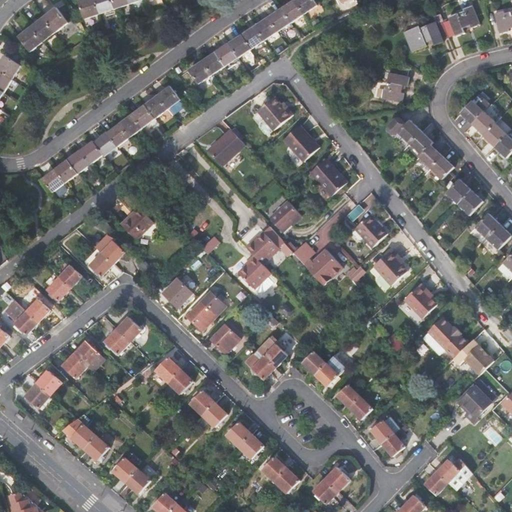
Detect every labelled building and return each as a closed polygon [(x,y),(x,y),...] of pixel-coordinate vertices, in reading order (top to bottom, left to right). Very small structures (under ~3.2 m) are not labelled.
[(83,0),(78,2),(84,20),(100,15),(94,0),(83,0)] [(115,10),(111,0),(94,0),(100,15),(115,10)] [(111,0),(115,10),(130,5),(128,0),(111,0)] [(304,15),(318,6),(314,0),(297,0),(295,1),(304,15)] [(282,10),(291,24),(304,15),(295,1),(282,10)] [(68,24),(57,9),(44,19),(56,34),(68,24)] [(291,24),(282,10),(269,19),(278,33),(291,24)] [(448,25),(442,27),(447,41),(454,38),(454,40),(462,37),(461,33),(468,30),(469,32),(478,29),(471,12),(463,15),(463,17),(448,23),(448,25)] [(435,16),(436,23),(447,20),(445,13),(435,16)] [(511,15),(504,18),(503,15),(495,18),(499,36),(507,34),(507,31),(511,29),(511,15)] [(56,34),(44,19),(32,29),(43,44),(56,34)] [(256,27),(265,42),(278,33),(269,19),(256,27)] [(265,42),(256,27),(243,36),(252,50),(265,42)] [(442,43),(447,41),(442,27),(436,29),(436,27),(420,33),(419,31),(404,37),(411,54),(426,49),(425,46),(432,43),(434,48),(442,44),(442,43)] [(43,44),(32,29),(19,38),(31,54),(43,44)] [(230,45),(239,59),(252,50),(243,36),(230,45)] [(239,59),(230,45),(217,54),(226,68),(239,59)] [(203,62),(213,76),(226,68),(217,54),(203,62)] [(0,64),(0,72),(12,80),(21,67),(5,57),(0,64)] [(213,76),(203,62),(191,71),(200,85),(213,76)] [(0,90),(4,93),(12,80),(0,72),(0,90)] [(387,91),(385,100),(402,104),(405,95),(402,94),(404,87),(408,88),(410,79),(393,75),(389,91),(387,91)] [(145,101),(166,90),(161,82),(140,93),(145,101)] [(158,97),(168,111),(181,101),(171,88),(158,97)] [(462,114),(474,126),(486,113),(492,107),(480,95),(462,114)] [(146,107),(156,120),(168,111),(158,97),(146,107)] [(270,97),(254,111),(271,131),(290,115),(283,108),(281,109),(270,97)] [(156,120),(146,107),(133,116),(143,130),(156,120)] [(474,126),(485,137),(496,125),(497,124),(486,113),(474,126)] [(121,126),(131,139),(143,130),(133,116),(121,126)] [(411,146),(423,134),(412,123),(408,127),(402,122),(399,122),(389,132),(397,139),(400,135),(411,146)] [(507,136),(496,125),(485,137),(484,138),(495,149),(507,136)] [(131,139),(121,126),(108,136),(118,149),(131,139)] [(236,126),(233,129),(242,139),(245,136),(236,126)] [(301,162),(317,148),(298,126),(281,140),(301,162)] [(223,165),(246,144),(242,139),(233,129),(232,128),(208,149),(223,165)] [(411,146),(423,157),(432,147),(434,145),(423,134),(411,146)] [(105,157),(106,158),(118,149),(108,136),(96,145),(105,157)] [(511,152),(511,140),(507,136),(495,149),(506,159),(511,152)] [(96,145),(95,144),(82,153),(92,166),(105,157),(96,145)] [(443,158),(432,147),(423,157),(420,160),(432,171),(443,158)] [(92,166),(82,153),(70,163),(80,176),(92,166)] [(455,170),(443,158),(432,171),(443,181),(455,170)] [(330,197),(345,183),(324,159),(308,173),(330,197)] [(80,176),(70,163),(57,172),(67,186),(80,176)] [(44,182),(54,195),(67,186),(57,172),(44,182)] [(446,195),(458,206),(471,193),(460,181),(446,195)] [(482,203),(471,193),(458,206),(469,217),(482,203)] [(270,216),(283,230),(301,213),(288,199),(270,216)] [(120,223),(134,239),(153,222),(140,209),(130,217),(128,215),(120,223)] [(386,233),(382,228),(369,214),(361,222),(354,228),(367,242),(372,247),(386,233)] [(481,247),(487,241),(500,227),(488,216),(469,236),(481,247)] [(511,238),(500,227),(487,241),(498,252),(511,238)] [(251,242),(246,247),(254,256),(262,263),(278,247),(263,232),(252,243),(251,242)] [(124,250),(114,240),(108,235),(96,247),(102,252),(112,262),(124,250)] [(219,241),(214,236),(202,247),(207,252),(219,241)] [(288,240),(286,242),(293,250),(296,248),(288,240)] [(313,252),(303,241),(296,248),(293,250),(304,262),(324,284),(343,266),(327,248),(313,260),(309,256),(313,252)] [(400,256),(392,248),(374,265),(392,284),(407,269),(397,259),(400,256)] [(100,275),(112,262),(102,252),(90,265),(100,275)] [(252,288),(270,272),(262,263),(254,256),(247,261),(249,263),(237,273),(252,288)] [(511,256),(503,266),(511,274),(511,256)] [(71,266),(60,277),(70,287),(81,275),(71,266)] [(58,300),(70,287),(60,277),(48,290),(58,300)] [(176,306),(190,292),(176,278),(162,292),(176,306)] [(404,298),(421,318),(436,304),(426,293),(428,291),(421,282),(404,298)] [(201,330),(223,307),(209,293),(187,316),(201,330)] [(38,299),(27,310),(37,320),(49,308),(38,299)] [(25,333),(37,320),(27,310),(15,323),(25,333)] [(128,317),(116,329),(129,341),(141,328),(128,317)] [(459,335),(461,333),(453,325),(452,327),(442,317),(426,332),(444,350),(459,335)] [(224,352),(238,338),(224,325),(210,339),(224,352)] [(118,353),(129,341),(116,329),(105,341),(118,353)] [(459,335),(444,350),(436,357),(445,366),(468,344),(459,335)] [(268,336),(257,348),(275,366),(286,354),(268,336)] [(86,340),(74,353),(87,365),(93,370),(105,358),(86,340)] [(463,359),(479,375),(493,361),(488,356),(482,351),(477,345),(463,359)] [(263,378),(275,366),(257,348),(245,360),(263,378)] [(76,377),(87,365),(74,353),(63,365),(76,377)] [(302,363),(314,375),(325,365),(313,353),(302,363)] [(345,366),(334,355),(325,365),(314,375),(325,386),(345,366)] [(155,369),(167,381),(179,369),(167,357),(155,369)] [(47,369),(36,381),(49,393),(60,380),(47,369)] [(190,380),(179,369),(167,381),(179,392),(190,380)] [(38,405),(49,393),(36,381),(25,394),(38,405)] [(466,411),(469,414),(473,418),(474,417),(493,398),(489,394),(478,382),(473,387),(457,402),(466,411)] [(336,397),(348,409),(359,398),(347,386),(336,397)] [(190,402),(202,415),(214,402),(201,390),(190,402)] [(511,392),(500,405),(511,417),(511,392)] [(371,410),(359,398),(348,409),(361,421),(371,410)] [(225,413),(214,402),(202,415),(213,426),(225,413)] [(462,415),(465,418),(472,424),(476,419),(474,417),(473,418),(469,414),(466,411),(462,415)] [(55,423),(60,430),(63,428),(70,422),(65,415),(55,423)] [(96,434),(77,417),(77,418),(70,422),(63,428),(85,447),(96,434)] [(226,436),(238,448),(250,435),(239,424),(226,436)] [(371,433),(381,446),(392,437),(398,432),(392,424),(386,428),(382,424),(371,433)] [(109,445),(96,434),(85,447),(98,459),(109,445)] [(262,447),(250,435),(238,448),(250,459),(262,447)] [(403,450),(392,437),(381,446),(392,460),(403,450)] [(114,470),(126,480),(137,468),(126,457),(114,470)] [(262,471),(274,482),(286,470),(274,459),(262,471)] [(447,465),(436,477),(446,488),(458,475),(447,465)] [(150,479),(137,468),(126,480),(140,492),(150,479)] [(298,482),(286,470),(274,482),(286,494),(298,482)] [(337,472),(326,483),(339,495),(349,484),(337,472)] [(434,499),(446,488),(436,477),(424,489),(434,499)] [(327,507),(339,495),(326,483),(314,495),(327,507)] [(156,506),(162,511),(173,511),(180,504),(167,493),(156,506)] [(12,502),(15,511),(42,511),(25,497),(12,502)] [(414,499),(403,511),(422,511),(425,510),(414,499)]
